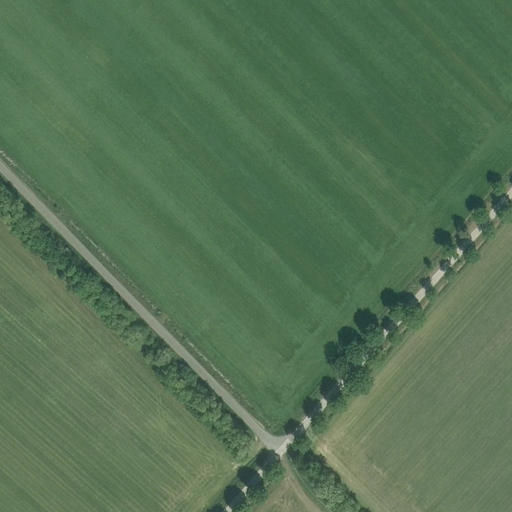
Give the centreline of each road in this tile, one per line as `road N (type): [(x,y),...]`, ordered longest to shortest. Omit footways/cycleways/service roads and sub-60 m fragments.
road 1 (unclassified): [(280,450),(0,165)]
road 2 (unclassified): [(280,450),(511,191)]
